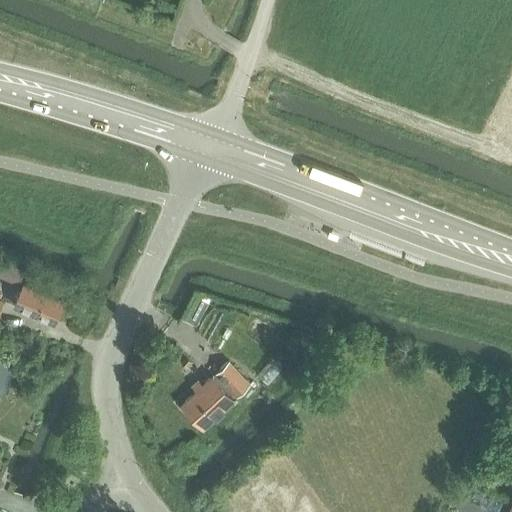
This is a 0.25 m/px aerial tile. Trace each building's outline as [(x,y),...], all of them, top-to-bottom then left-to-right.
[(0,275),(23,282),(27,265),(0,258),(0,275)] [(54,322),(63,302),(23,285),(14,305),(54,322)] [(196,295),(184,318),(196,324),(208,302),(196,295)] [(0,360),(0,395),(3,397),(15,368),(0,360)] [(228,360),(212,375),(181,403),(202,427),(233,398),(249,383),(228,360)]
